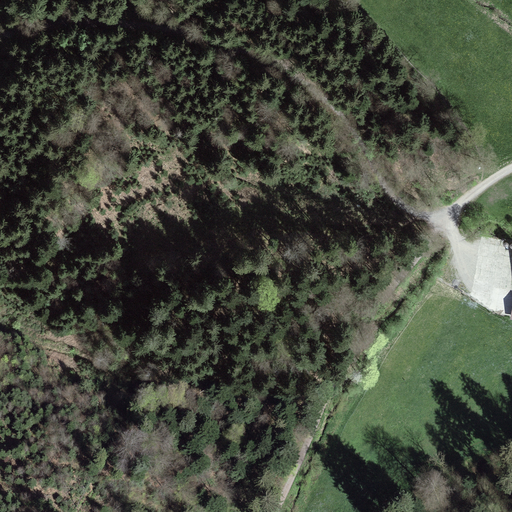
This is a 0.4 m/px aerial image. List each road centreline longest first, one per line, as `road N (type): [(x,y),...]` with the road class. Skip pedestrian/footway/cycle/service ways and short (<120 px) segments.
road 1 (track): [(0,37),(106,22),(231,44),(298,76),(340,113),(393,199),(430,217),(449,216)]
road 2 (track): [(449,216),(379,302),(276,511)]
